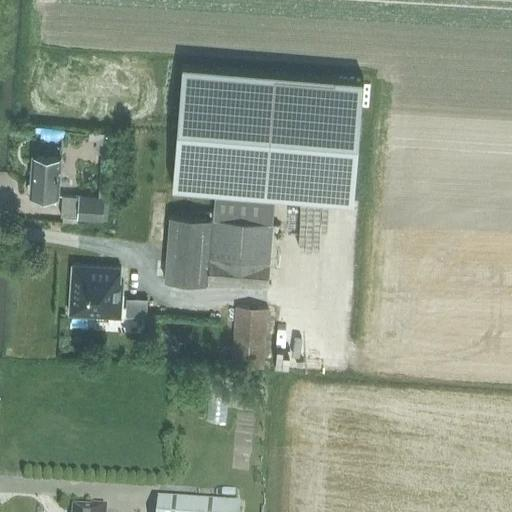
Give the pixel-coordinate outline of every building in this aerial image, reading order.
[(170,192),(215,196),(215,194),(274,199),(273,201),(351,207),(361,86),(180,71),(170,192)] [(96,154),(107,154),(108,132),(97,132),(96,154)] [(61,157),(33,156),(31,182),(29,182),(29,189),(31,189),(31,194),(58,196),(61,157)] [(166,279),(267,288),(272,224),(273,201),(274,199),(215,194),(215,196),(214,213),(194,212),(194,218),(171,216),(166,279)] [(61,217),(102,219),(103,198),(62,195),(61,217)] [(74,264),(71,313),(120,316),(123,281),(120,281),(121,267),(74,264)] [(127,298),(126,314),(147,315),(147,299),(127,298)] [(236,305),(231,365),(262,367),(267,308),(236,305)] [(156,500),(155,511),(237,511),(238,505),(156,500)]
